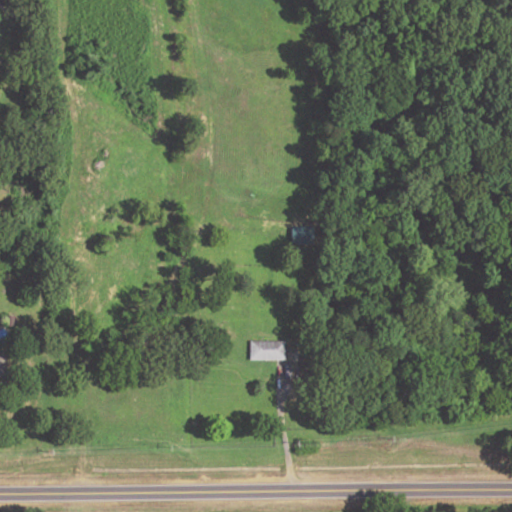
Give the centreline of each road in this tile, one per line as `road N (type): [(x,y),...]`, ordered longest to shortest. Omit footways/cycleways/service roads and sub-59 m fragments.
road 1 (tertiary): [(0,494),(511,490)]
road 2 (track): [(82,494),(63,247),(76,150),(66,0)]
